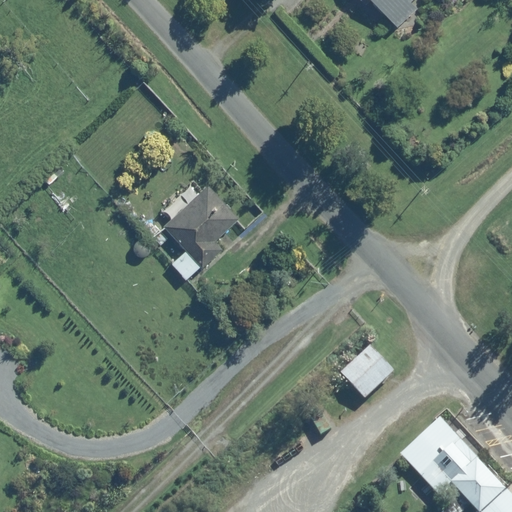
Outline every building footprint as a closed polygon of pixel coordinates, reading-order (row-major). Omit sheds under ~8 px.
[(356,0),(362,5),(366,1),(393,29),(412,10),(405,3),(408,0),(356,0)] [(235,222),(204,187),(160,226),(182,251),(166,265),(182,283),(219,251),(211,243),(235,222)] [(0,338),(0,349),(13,354),(18,340),(2,334),(0,338)] [(395,373),(371,347),(341,375),(366,401),(395,373)] [(511,511),(511,495),(441,419),(401,456),(440,498),(453,485),(478,511),(511,511)]
